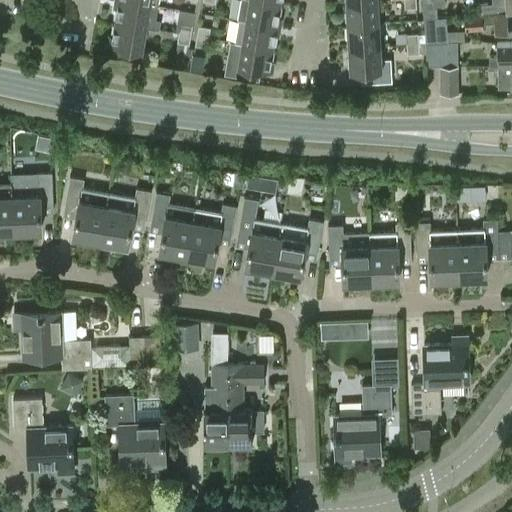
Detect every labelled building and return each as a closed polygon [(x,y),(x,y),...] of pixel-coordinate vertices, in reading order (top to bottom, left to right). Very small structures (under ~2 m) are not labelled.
[(122,0),(118,0),(114,22),(146,27),(160,29),(162,20),(156,19),(159,6),(122,0)] [(260,0),(248,0),(245,20),(276,26),(280,3),(260,0)] [(377,0),(372,0),(346,2),(347,24),(378,22),(377,0)] [(417,8),(416,0),(403,0),(404,9),(417,8)] [(422,0),(423,18),(438,17),(437,6),(445,5),(444,0),(422,0)] [(481,4),(482,12),(494,11),(511,9),(511,0),(492,0),(493,3),(481,4)] [(511,9),(494,11),(495,31),(495,33),(511,32),(511,9)] [(465,30),(483,29),(482,15),(464,16),(465,30)] [(425,42),(448,41),(464,40),(464,30),(447,30),(446,16),(438,17),(423,18),(425,42)] [(236,42),(241,43),(272,48),(276,26),(245,20),(240,20),(236,42)] [(142,50),(146,27),(114,22),(110,45),(142,50)] [(181,22),(179,32),(191,34),(193,25),(181,22)] [(378,22),(347,24),(348,47),(380,45),(378,22)] [(198,26),(197,35),(209,37),(211,28),(198,26)] [(191,34),(179,32),(177,42),(189,45),(191,34)] [(406,34),(406,43),(419,43),(418,33),(406,34)] [(209,37),(197,35),(195,45),(207,47),(209,37)] [(448,41),(425,42),(426,66),(438,66),(458,66),(458,41),(448,42),(448,41)] [(489,65),(511,64),(511,42),(496,43),(497,56),(489,56),(489,65)] [(268,71),(272,48),(241,43),(237,66),(268,71)] [(419,54),(419,43),(406,43),(407,54),(419,54)] [(380,45),(348,47),(349,72),(360,72),(361,85),(391,83),(390,60),(380,61),(380,45)] [(511,64),(489,65),(488,65),(488,70),(497,70),(497,87),(511,86),(511,64)] [(441,66),(441,92),(458,92),(458,66),(441,66)] [(10,181),(12,231),(40,230),(39,204),(53,203),(52,171),(36,172),(36,180),(10,181)] [(244,172),(235,171),(233,184),(242,186),(244,172)] [(249,173),(247,185),(260,188),(262,175),(249,173)] [(72,235),(99,240),(108,191),(81,186),(82,179),(68,176),(63,207),(76,210),(72,235)] [(0,231),(12,231),(10,181),(0,181),(0,231)] [(134,195),(108,191),(99,240),(126,244),(130,219),(144,222),(149,190),(135,187),(134,195)] [(158,250),(185,255),(195,205),(168,200),(169,194),(156,191),(150,222),(163,225),(158,250)] [(245,266),(271,271),(280,221),(254,216),(258,199),(243,197),(235,238),(250,241),(245,266)] [(220,210),(195,205),(185,255),(213,260),(218,235),(230,237),(236,205),(221,203),(220,210)] [(306,226),(280,221),(271,271),(299,276),(303,251),(316,253),(323,220),(308,217),(306,226)] [(457,230),(458,279),(485,278),(485,252),(497,252),(496,220),(483,221),(483,229),(457,230)] [(430,279),(458,279),(457,230),(429,230),(429,222),(415,223),(416,254),(430,253),(430,279)] [(395,230),(369,231),(370,282),(397,280),(396,254),(410,254),(408,223),(394,223),(395,230)] [(343,283),(370,282),(369,231),(342,232),(341,225),(327,226),(328,257),(341,256),(343,283)] [(21,355),(61,354),(62,367),(92,366),(91,345),(91,339),(61,340),(60,311),(12,313),(12,328),(20,328),(21,355)] [(226,338),(227,320),(208,319),(207,338),(226,338)] [(354,322),(354,336),(367,336),(366,322),(354,322)] [(173,348),(198,348),(197,324),(173,324),(173,348)] [(274,348),(274,333),(260,333),(261,349),(274,348)] [(424,382),(411,383),(412,413),(441,412),(440,384),(470,383),(469,333),(451,334),(451,340),(422,341),(424,382)] [(129,336),(129,344),(130,365),(144,364),(143,335),(129,336)] [(159,335),(143,335),(144,364),(160,364),(159,335)] [(129,344),(91,345),(92,366),(130,365),(129,344)] [(222,372),(222,386),(227,386),(227,444),(251,444),(251,430),(263,430),(263,410),(250,410),(250,382),(263,382),(263,363),(244,364),(244,363),(241,363),(241,364),(227,364),(227,372),(222,372)] [(203,410),(203,444),(227,444),(227,386),(222,386),(222,372),(227,372),(227,364),(212,364),(212,385),(204,385),(204,410),(203,410)] [(362,411),(332,412),(334,463),(352,463),(352,456),(381,454),(380,414),(392,413),(391,383),(372,384),(361,384),(362,411)] [(104,425),(118,424),(120,462),(148,461),(149,468),(164,468),(162,420),(133,422),(132,394),(103,395),(104,425)] [(13,428),(26,428),(27,467),(56,465),(56,472),(72,472),(70,425),(42,426),(41,398),(12,399),(13,428)] [(413,428),(413,444),(428,444),(428,428),(413,428)]
